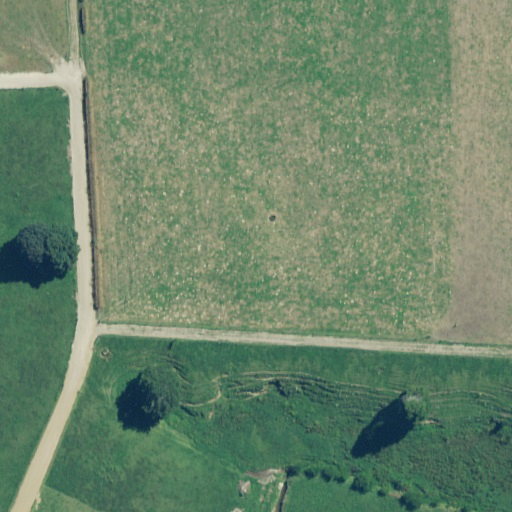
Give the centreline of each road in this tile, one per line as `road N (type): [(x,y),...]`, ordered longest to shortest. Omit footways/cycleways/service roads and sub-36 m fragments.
road 1 (track): [(511,362),(91,351)]
road 2 (track): [(91,351),(75,0)]
road 3 (track): [(32,511),(91,351)]
